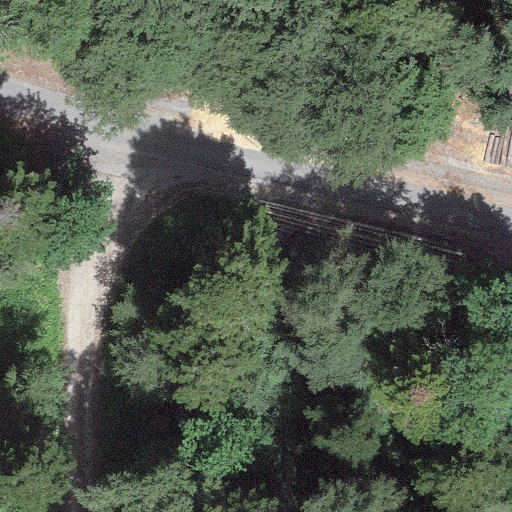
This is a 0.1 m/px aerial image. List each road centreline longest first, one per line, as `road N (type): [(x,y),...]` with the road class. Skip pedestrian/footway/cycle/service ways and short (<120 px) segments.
road 1 (unclassified): [(0,87),(120,126),(511,223)]
road 2 (track): [(120,126),(71,340),(65,511)]
